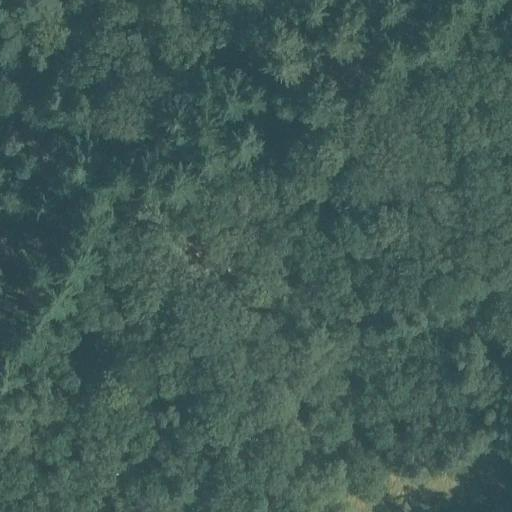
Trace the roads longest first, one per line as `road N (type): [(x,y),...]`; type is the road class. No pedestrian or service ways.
road 1 (track): [(0,379),(37,339),(127,199),(280,148),(450,39)]
road 2 (track): [(190,0),(82,99),(0,205)]
road 3 (track): [(0,109),(107,0)]
